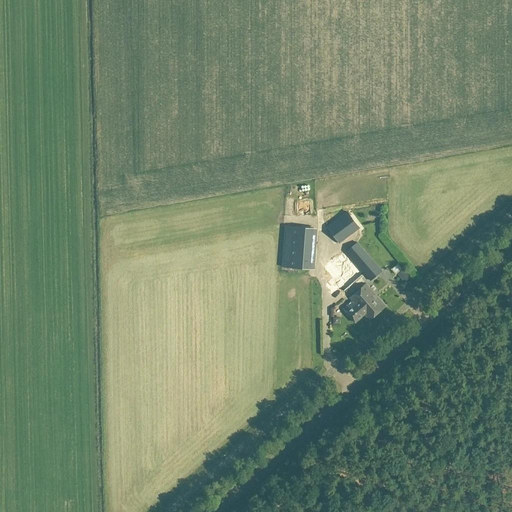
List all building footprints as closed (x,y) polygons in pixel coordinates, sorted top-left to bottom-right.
[(303,196),(311,195),(311,184),(303,184),(303,196)] [(347,212),(326,227),(339,244),(360,229),(347,212)] [(315,270),(318,229),(284,226),(281,268),(315,270)] [(345,253),(364,275),(370,282),(382,271),(357,243),(345,253)] [(363,276),(344,254),(326,270),(344,292),(363,276)] [(361,312),(364,315),(365,315),(370,321),(386,307),(366,284),(356,293),(360,298),(359,299),(365,306),(363,308),(364,310),(361,312)] [(364,310),(363,308),(365,306),(359,299),(360,298),(356,293),(350,298),(352,301),(343,309),(355,323),(364,315),(361,312),(364,310)]
